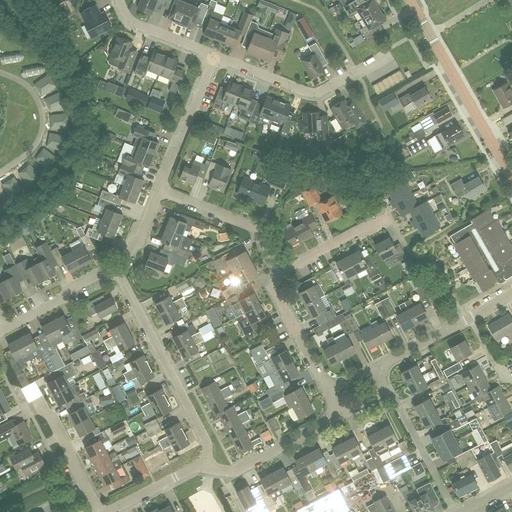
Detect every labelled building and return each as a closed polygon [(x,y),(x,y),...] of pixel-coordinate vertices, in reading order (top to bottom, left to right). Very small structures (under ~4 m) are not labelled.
[(140,2),(138,9),(151,14),(157,0),(164,3),(164,0),(139,0),(139,1),(140,2)] [(180,26),(188,4),(182,2),(183,0),(182,0),(168,0),(166,5),(173,8),(168,19),(169,20),(171,21),(174,23),(175,23),(177,25),(180,26)] [(214,39),(223,16),(213,12),(216,4),(215,3),(211,0),(209,6),(203,20),(209,22),(204,35),(214,39)] [(359,0),(355,0),(347,5),(352,15),(358,12),(362,19),(379,10),(376,5),(377,3),(375,0),(369,0),(362,4),(359,0)] [(192,28),(194,25),(200,27),(203,20),(209,6),(202,3),(200,3),(199,3),(196,4),(195,5),(194,7),(188,4),(180,26),(182,26),(186,28),(190,28),(192,28)] [(219,4),(217,11),(227,15),(230,8),(219,4)] [(342,15),(349,10),(346,5),(339,10),(342,15)] [(95,6),(81,13),(86,23),(84,24),(92,38),(111,28),(104,14),(100,16),(98,13),(98,12),(95,6)] [(381,14),(379,10),(362,19),(366,26),(361,29),(366,40),(378,33),(374,27),(385,21),(385,20),(386,18),(383,14),(381,14)] [(245,36),(251,22),(254,16),(245,12),(238,30),(231,27),(224,43),(234,47),(240,34),(245,36)] [(224,43),(231,27),(230,27),(233,21),(231,20),(229,21),(227,26),(221,23),(223,16),(214,39),(224,43)] [(258,57),(268,33),(260,30),(258,25),(251,22),(245,36),(245,37),(252,39),(247,52),(258,57)] [(289,34),(285,32),(282,31),(281,34),(276,32),(274,35),(268,33),(258,57),(270,62),(277,45),(284,48),(289,34)] [(129,72),(137,52),(130,49),(132,44),(118,38),(111,57),(109,62),(110,64),(122,69),(121,69),(129,72)] [(351,44),(359,48),(362,43),(354,38),(351,44)] [(323,56),(316,43),(309,47),(312,52),(307,55),(309,58),(302,62),(312,78),(323,72),(316,60),(323,56)] [(147,70),(159,75),(166,57),(160,54),(160,53),(154,50),(152,57),(142,54),(135,73),(145,77),(147,70)] [(176,93),(185,71),(176,67),(179,60),(173,57),(172,59),(166,57),(159,75),(174,80),(171,87),(170,91),(176,93)] [(401,82),(405,79),(400,70),(395,72),(401,82)] [(396,84),(401,82),(395,72),(391,75),(396,84)] [(391,87),(396,84),(391,75),(386,78),(391,87)] [(387,90),(391,87),(386,78),(381,80),(387,90)] [(382,92),(387,90),(381,80),(377,83),(382,92)] [(235,105),(242,87),(230,82),(224,97),(218,94),(213,107),(224,112),(226,106),(228,107),(229,103),(235,105)] [(377,95),(382,92),(377,83),(372,86),(377,95)] [(503,108),(511,103),(511,91),(507,83),(493,91),(503,108)] [(122,89),(110,84),(107,92),(119,97),(122,89)] [(254,92),(242,87),(235,105),(240,107),(239,111),(241,112),(238,117),(250,122),(254,110),(255,109),(248,106),(254,92)] [(417,107),(430,99),(424,88),(417,92),(415,89),(398,99),(403,108),(413,101),(417,107)] [(393,92),(378,100),(384,111),(399,103),(393,92)] [(148,108),(161,113),(165,102),(152,97),(148,108)] [(272,120),(279,102),(267,97),(261,113),(254,110),(250,122),(261,126),(263,121),(265,120),(266,118),(272,120)] [(344,100),(331,108),(343,129),(354,122),(357,128),(365,123),(357,108),(351,111),(344,100)] [(295,116),(288,114),(291,107),(279,102),(272,120),(277,123),(277,124),(278,127),(279,128),(278,131),(279,134),(287,137),(295,116)] [(446,107),(434,114),(433,112),(418,121),(424,131),(451,115),(446,107)] [(320,112),(303,114),(303,120),(302,121),(299,123),(300,130),(302,132),(304,132),(304,133),(320,132),(320,140),(328,139),(327,125),(320,126),(320,112)] [(456,124),(434,136),(442,149),(463,136),(456,124)] [(134,134),(138,135),(133,146),(155,155),(159,143),(147,139),(150,132),(137,127),(134,134)] [(414,135),(404,141),(407,146),(417,140),(414,135)] [(207,142),(218,144),(219,139),(208,136),(207,142)] [(429,146),(429,145),(424,137),(407,147),(412,156),(429,146)] [(150,166),(155,155),(133,146),(128,158),(125,156),(122,163),(135,169),(138,161),(150,166)] [(204,179),(209,166),(194,160),(191,169),(185,167),(180,180),(193,185),(197,176),(204,179)] [(231,170),(225,167),(210,162),(209,166),(204,179),(210,182),(209,186),(222,192),(231,170)] [(132,176),(135,169),(122,163),(118,174),(124,177),(123,179),(126,180),(123,186),(139,192),(144,181),(132,176)] [(454,167),(437,177),(442,185),(459,174),(454,167)] [(282,189),(287,177),(273,171),(268,183),(282,189)] [(470,197),(485,189),(478,177),(464,185),(460,178),(449,185),(457,198),(467,192),(470,197)] [(263,205),(270,188),(244,178),(237,194),(263,205)] [(390,201),(392,204),(411,194),(404,181),(385,191),(385,192),(388,190),(393,199),(390,201)] [(135,204),(139,192),(123,186),(121,191),(119,190),(117,196),(103,190),(100,197),(101,198),(114,203),(120,206),(123,199),(135,204)] [(309,206),(320,201),(313,187),(302,192),(309,206)] [(418,206),(411,194),(392,204),(393,208),(396,206),(401,215),(398,217),(410,211),(418,207),(418,206)] [(326,223),(345,213),(344,212),(341,214),(332,198),(336,196),(335,195),(317,205),(317,206),(318,205),(327,221),(326,222),(326,223)] [(111,210),(114,203),(101,198),(98,205),(101,207),(99,212),(104,215),(102,220),(118,226),(123,215),(111,210)] [(426,202),(418,206),(418,207),(410,211),(414,220),(411,221),(413,225),(433,215),(426,202)] [(47,210),(38,217),(41,222),(50,215),(47,210)] [(511,247),(509,243),(496,220),(494,221),(491,216),(488,215),(486,211),(470,220),(471,223),(450,236),(457,249),(457,251),(474,280),(475,279),(478,283),(480,284),(483,289),(503,277),(504,279),(506,279),(511,275),(511,259),(511,258),(511,257),(511,251),(511,250),(511,247)] [(309,230),(316,226),(310,215),(302,219),(303,222),(284,232),(291,246),(305,238),(306,240),(313,236),(309,230)] [(439,228),(433,215),(413,225),(415,228),(418,227),(422,236),(419,237),(419,238),(439,228)] [(171,217),(166,229),(183,236),(185,230),(189,232),(192,226),(203,231),(206,224),(186,216),(183,222),(171,217)] [(113,238),(118,226),(102,220),(100,226),(94,223),(92,229),(88,228),(85,235),(89,237),(99,240),(101,233),(113,238)] [(192,240),(182,236),(183,236),(166,229),(161,241),(173,247),(171,253),(188,260),(191,261),(195,251),(188,249),(192,240)] [(222,240),(232,240),(232,231),(222,231),(222,240)] [(94,246),(89,237),(85,235),(79,238),(84,246),(73,251),(81,267),(91,261),(86,250),(94,246)] [(393,263),(406,257),(401,246),(395,249),(389,238),(375,245),(382,259),(389,256),(393,263)] [(55,260),(51,251),(49,247),(46,242),(35,248),(39,256),(34,259),(45,280),(56,274),(50,263),(55,260)] [(81,267),(73,251),(62,257),(57,248),(51,251),(55,260),(58,265),(64,262),(70,273),(81,267)] [(188,260),(171,253),(164,250),(162,257),(151,252),(146,264),(164,272),(167,264),(173,266),(174,264),(183,267),(184,265),(186,266),(188,260)] [(351,252),(346,254),(356,273),(365,268),(371,281),(380,276),(369,255),(363,258),(359,251),(352,255),(351,252)] [(229,265),(234,273),(251,264),(245,252),(228,261),(225,255),(213,261),(218,271),(229,265)] [(356,273),(346,254),(342,257),(343,260),(336,263),(340,270),(333,273),(342,290),(346,296),(354,292),(347,278),(356,273)] [(45,280),(34,259),(36,264),(31,267),(27,259),(15,265),(22,277),(27,274),(33,286),(45,280)] [(258,276),(251,264),(234,273),(238,281),(227,287),(228,289),(222,292),(226,300),(239,293),(244,290),(241,285),(258,276)] [(16,280),(22,277),(15,265),(5,271),(9,279),(3,282),(11,298),(22,292),(16,280)] [(324,295),(318,283),(314,276),(301,283),(305,290),(299,294),(305,305),(324,295)] [(188,279),(175,285),(179,293),(192,286),(188,279)] [(0,303),(11,298),(3,282),(0,283),(0,303)] [(421,300),(427,296),(420,284),(414,288),(421,300)] [(253,293),(242,299),(239,293),(226,300),(236,317),(244,312),(259,305),(253,293)] [(335,317),(330,308),(324,295),(305,305),(311,318),(317,314),(322,323),(324,322),(335,317)] [(161,315),(184,302),(182,298),(172,303),(169,296),(155,304),(161,315)] [(387,297),(380,301),(389,317),(396,313),(387,297)] [(100,319),(117,310),(111,298),(99,304),(97,299),(85,305),(91,317),(97,313),(100,319)] [(419,303),(413,306),(410,299),(404,302),(416,323),(427,317),(419,303)] [(389,317),(380,301),(374,304),(383,320),(389,317)] [(187,307),(184,302),(161,315),(166,325),(180,318),(177,312),(187,307)] [(416,323),(404,302),(404,303),(407,309),(396,315),(404,330),(416,323)] [(266,316),(259,305),(244,312),(236,317),(245,313),(247,318),(238,323),(245,335),(257,328),(254,322),(266,316)] [(352,332),(345,320),(342,314),(335,317),(324,322),(328,329),(328,330),(339,324),(346,335),(352,332)] [(352,316),(351,317),(349,314),(344,316),(346,320),(345,320),(352,332),(358,328),(352,316)] [(511,321),(508,315),(488,326),(496,340),(511,330),(511,321)] [(70,328),(64,316),(53,322),(63,342),(62,340),(61,337),(68,334),(70,337),(74,335),(76,339),(82,337),(76,325),(70,328)] [(384,322),(378,325),(376,321),(370,324),(371,325),(380,342),(392,336),(384,322)] [(63,342),(53,322),(42,328),(48,340),(42,343),(43,344),(49,356),(57,371),(64,367),(55,348),(58,347),(57,345),(63,342)] [(316,335),(328,329),(324,322),(322,323),(312,329),(316,335)] [(106,346),(129,334),(124,323),(109,330),(113,337),(103,342),(106,346)] [(380,342),(371,325),(370,324),(371,325),(366,328),(367,331),(361,334),(369,349),(380,342)] [(97,328),(82,336),(87,346),(91,345),(89,341),(100,336),(97,328)] [(178,349),(202,336),(199,332),(190,337),(187,330),(172,338),(178,349)] [(49,357),(49,356),(43,344),(37,347),(30,334),(19,339),(27,355),(33,352),(37,359),(42,357),(44,361),(50,358),(49,357)] [(135,345),(129,334),(106,346),(108,350),(117,345),(121,352),(135,345)] [(204,341),(202,336),(178,349),(184,360),(198,352),(195,346),(204,341)] [(343,358),(335,344),(331,336),(326,339),(330,347),(324,350),(332,364),(343,358)] [(355,351),(348,337),(335,344),(343,358),(355,351)] [(27,355),(19,339),(8,345),(10,350),(5,353),(17,377),(23,374),(20,369),(26,366),(22,358),(27,355)] [(251,346),(259,363),(271,358),(262,341),(251,346)] [(456,360),(470,353),(464,341),(450,348),(456,360)] [(91,353),(97,350),(93,344),(88,347),(91,353)] [(70,356),(73,362),(91,353),(88,347),(70,356)] [(98,350),(92,354),(95,361),(102,357),(98,350)] [(271,358),(275,364),(268,368),(271,373),(292,362),(286,350),(271,358)] [(231,371),(228,352),(209,355),(212,374),(231,371)] [(126,378),(149,366),(143,355),(129,362),(133,369),(123,374),(126,378)] [(430,361),(434,369),(439,366),(435,359),(430,361)] [(298,374),(292,362),(271,373),(271,374),(274,379),(281,376),(284,381),(298,374)] [(458,362),(444,370),(443,371),(446,377),(462,369),(458,362)] [(47,384),(53,395),(69,386),(66,381),(78,375),(72,363),(56,371),(60,377),(47,384)] [(401,373),(407,384),(421,376),(415,365),(401,373)] [(465,380),(468,386),(483,378),(476,365),(459,374),(463,381),(465,380)] [(155,377),(149,366),(126,378),(128,383),(137,378),(141,384),(155,377)] [(444,376),(439,367),(439,366),(434,369),(439,379),(444,376)] [(105,381),(109,387),(116,383),(113,377),(111,378),(106,369),(102,371),(107,380),(105,381)] [(427,387),(421,376),(407,384),(412,394),(427,387)] [(432,391),(448,383),(444,376),(439,379),(428,385),(432,391)] [(483,378),(468,386),(466,387),(469,393),(471,392),(474,398),(472,399),(473,400),(476,398),(490,390),(483,378)] [(207,402),(230,390),(228,386),(219,390),(214,381),(200,389),(207,402)] [(254,381),(249,383),(253,391),(258,388),(254,381)] [(121,399),(128,395),(120,382),(113,386),(121,399)] [(269,389),(273,394),(283,388),(279,382),(269,389)] [(75,397),(69,386),(53,395),(59,406),(72,399),(75,405),(78,403),(87,398),(84,393),(75,397)] [(286,395),(287,395),(283,398),(289,409),(307,399),(301,387),(286,395)] [(497,387),(490,390),(476,398),(479,403),(483,401),(484,402),(485,401),(489,407),(504,399),(497,387)] [(143,412),(167,400),(161,389),(147,396),(150,403),(141,407),(143,412)] [(233,395),(230,390),(207,402),(214,416),(218,414),(228,408),(224,399),(233,395)] [(284,396),(281,390),(269,397),(272,403),(284,396)] [(456,399),(451,390),(447,393),(452,401),(456,399)] [(0,423),(0,415),(10,410),(0,391),(0,423)] [(113,394),(102,398),(105,404),(115,401),(113,394)] [(91,397),(87,398),(78,403),(81,409),(69,415),(75,426),(90,418),(85,407),(94,402),(91,397)] [(313,410),(307,399),(289,409),(293,407),(299,418),(313,410)] [(414,407),(420,417),(434,410),(428,399),(414,407)] [(456,399),(452,401),(448,403),(452,411),(460,406),(456,399)] [(504,399),(489,407),(487,408),(490,414),(492,414),(495,419),(493,420),(494,421),(510,412),(504,399)] [(172,411),(167,400),(143,412),(145,417),(155,412),(158,418),(172,411)] [(225,427),(248,415),(245,410),(237,415),(232,406),(228,408),(218,414),(225,427)] [(473,408),(466,411),(469,416),(476,413),(473,408)] [(440,420),(434,410),(420,417),(426,428),(440,420)] [(506,423),(511,419),(511,412),(503,418),(506,423)] [(250,419),(248,415),(225,427),(231,440),(246,433),(241,424),(250,419)] [(463,415),(451,421),(456,430),(468,423),(463,415)] [(274,417),(268,420),(267,421),(273,432),(279,429),(274,417)] [(96,429),(90,418),(75,426),(80,437),(93,431),(95,436),(100,434),(97,428),(96,429)] [(475,418),(471,420),(476,429),(480,427),(475,418)] [(147,431),(159,425),(156,419),(143,425),(147,431)] [(110,428),(113,436),(127,429),(126,428),(129,427),(125,421),(123,422),(123,421),(110,428)] [(19,445),(32,439),(23,422),(11,428),(8,424),(0,428),(0,439),(8,435),(9,437),(14,435),(19,445)] [(161,446),(184,433),(178,423),(164,430),(168,436),(158,441),(161,446)] [(162,431),(159,425),(147,431),(150,437),(162,431)] [(388,425),(378,431),(385,446),(396,440),(388,425)] [(487,440),(480,427),(476,429),(483,442),(487,440)] [(271,429),(263,433),(267,443),(276,439),(271,429)] [(449,429),(432,439),(437,449),(455,440),(449,429)] [(385,446),(378,431),(367,436),(373,448),(368,451),(377,469),(393,460),(391,456),(382,461),(379,454),(377,455),(375,451),(385,446)] [(190,444),(184,433),(161,446),(163,450),(172,445),(176,452),(190,444)] [(250,441),(246,433),(231,440),(238,454),(262,441),(259,437),(250,441)] [(86,449),(91,458),(106,450),(103,444),(109,441),(107,437),(86,449)] [(361,439),(356,441),(353,437),(343,442),(350,457),(361,451),(362,452),(367,449),(361,439)] [(461,451),(455,440),(437,449),(443,460),(461,451)] [(501,466),(489,443),(487,440),(483,442),(465,452),(467,455),(473,466),(478,463),(488,481),(500,475),(497,468),(501,466)] [(496,440),(489,443),(501,466),(497,457),(501,455),(510,470),(511,468),(511,446),(502,452),(496,440)] [(397,444),(401,451),(403,455),(410,452),(404,441),(397,444)] [(340,463),(350,457),(343,442),(332,448),(340,463)] [(318,448),(307,455),(317,475),(323,472),(323,470),(321,465),(326,463),(318,448)] [(138,455),(134,449),(128,452),(132,459),(138,455)] [(95,467),(117,456),(115,452),(109,455),(106,450),(91,458),(95,467)] [(393,460),(403,455),(401,451),(391,456),(393,460)] [(456,461),(467,455),(465,452),(463,453),(454,457),(456,461)] [(27,477),(46,467),(39,453),(27,459),(24,453),(11,460),(17,471),(23,469),(27,477)] [(146,453),(142,456),(145,462),(150,460),(146,453)] [(312,477),(317,475),(307,455),(295,461),(301,472),(296,474),(299,479),(298,480),(302,488),(310,503),(317,499),(304,474),(309,471),(312,477)] [(467,468),(473,466),(467,455),(456,461),(458,465),(459,465),(462,470),(457,473),(460,478),(452,482),(459,496),(477,487),(467,468)] [(116,469),(122,466),(117,456),(95,467),(100,477),(116,469)] [(144,465),(139,457),(132,460),(137,469),(144,465)] [(339,475),(336,470),(332,462),(326,466),(333,478),(339,475)] [(354,463),(349,467),(356,475),(361,470),(354,463)] [(424,471),(420,463),(412,467),(416,475),(424,471)] [(122,466),(116,469),(100,477),(105,487),(118,480),(121,485),(130,481),(127,475),(122,466)] [(283,468),(271,474),(280,490),(291,484),(295,492),(302,488),(298,480),(296,476),(289,480),(283,468)] [(367,469),(358,473),(360,477),(369,473),(367,469)] [(282,494),(280,490),(271,474),(260,480),(267,492),(260,495),(268,511),(269,511),(267,509),(275,504),(272,499),(282,494)] [(329,489),(339,486),(337,480),(327,482),(329,489)] [(420,497),(409,502),(414,511),(429,511),(434,510),(428,499),(430,498),(429,495),(435,492),(429,482),(416,489),(420,497)] [(0,489),(3,495),(10,490),(7,484),(0,488),(0,489)] [(346,511),(349,511),(338,489),(345,485),(344,485),(328,493),(317,499),(310,503),(295,510),(296,511),(346,511)] [(268,511),(260,495),(254,499),(247,486),(236,492),(246,511),(249,511),(252,511),(268,511)] [(224,511),(216,495),(213,496),(210,490),(193,498),(200,511),(224,511)] [(284,497),(279,500),(282,507),(288,504),(284,497)] [(374,503),(367,507),(369,511),(393,511),(385,497),(374,503)]
